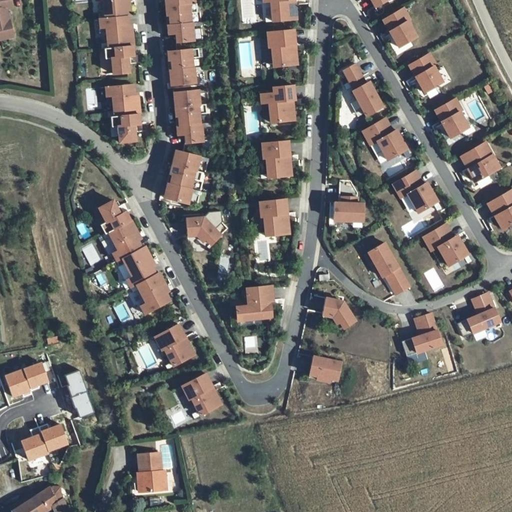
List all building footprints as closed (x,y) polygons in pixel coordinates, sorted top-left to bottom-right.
[(104,0),(105,11),(100,12),(100,17),(128,14),(132,14),(130,0),(104,0)] [(265,0),(265,1),(266,1),(270,0),(272,0),(275,16),(269,17),(269,21),(299,16),(297,0),(265,0)] [(168,4),(169,23),(202,20),(200,1),(168,4)] [(407,4),(386,16),(394,29),(402,43),(413,37),(420,33),(411,17),(414,16),(407,4)] [(128,14),(100,17),(101,26),(107,25),(108,41),(102,42),(103,47),(105,46),(134,44),(135,43),(133,22),(129,23),(128,14)] [(169,23),(170,32),(178,31),(179,40),(204,37),(202,20),(169,23)] [(9,21),(0,22),(0,39),(13,35),(9,21)] [(297,27),(270,29),(271,44),(274,44),(276,60),(269,61),(270,64),(300,61),(297,27)] [(134,44),(105,46),(106,56),(112,56),(114,72),(130,70),(129,54),(135,54),(134,44)] [(170,49),(171,68),(204,64),(202,46),(170,49)] [(423,77),(434,92),(451,80),(444,69),(441,65),(443,63),(435,52),(416,66),(423,77)] [(356,87),(370,112),(387,102),(373,77),(369,79),(368,80),(366,77),(367,76),(358,60),(347,67),(353,78),(347,81),(350,85),(355,82),(358,81),(360,84),(357,86),(356,87)] [(171,68),(173,83),(205,79),(204,64),(171,68)] [(107,94),(113,94),(115,109),(109,110),(110,115),(112,115),(140,112),(141,112),(139,91),(136,91),(135,82),(107,85),(107,94)] [(276,90),(263,91),(264,100),(265,100),(271,99),(273,116),(267,116),(267,120),(298,117),(296,97),(298,96),(297,82),(275,84),(276,90)] [(176,90),(177,105),(212,101),(210,86),(176,90)] [(461,94),(440,106),(447,120),(456,134),(474,123),(465,107),(467,106),(461,94)] [(177,105),(179,123),(213,120),(212,101),(177,105)] [(120,133),(120,140),(137,139),(135,123),(141,122),(140,112),(112,115),(113,125),(119,124),(120,133)] [(389,114),(366,127),(374,141),(376,140),(381,137),(392,156),(407,147),(411,153),(415,151),(404,131),(400,125),(397,127),(389,114)] [(187,132),(188,140),(215,138),(213,120),(179,123),(180,132),(187,132)] [(491,137),(466,152),(473,164),(479,175),(481,177),(506,163),(491,137)] [(292,138),(265,142),(267,157),(270,156),(272,172),(266,173),(266,176),(296,173),(292,138)] [(178,148),(175,162),(199,168),(202,154),(178,148)] [(175,162),(170,180),(204,189),(208,170),(199,168),(175,162)] [(420,166),(397,180),(405,194),(412,190),(423,209),(439,200),(442,206),(446,204),(435,184),(432,178),(428,180),(420,166)] [(338,199),(338,217),(367,218),(368,200),(362,200),(362,189),(355,177),(344,176),(344,193),(346,193),(346,199),(338,199)] [(170,180),(167,195),(191,201),(193,190),(203,193),(204,189),(170,180)] [(511,187),(494,198),(501,211),(507,221),(508,224),(511,221),(511,187)] [(290,195),(263,198),(264,213),(267,213),(269,230),(263,230),(263,233),(294,230),(290,195)] [(414,223),(443,209),(440,202),(415,214),(406,196),(402,198),(414,223)] [(104,222),(108,231),(134,218),(129,209),(124,212),(116,198),(101,205),(109,219),(104,222)] [(189,216),(191,233),(200,233),(206,239),(209,236),(214,242),(224,232),(207,214),(189,216)] [(108,231),(106,233),(109,237),(114,234),(121,248),(116,251),(120,259),(145,245),(141,238),(145,236),(135,217),(134,218),(108,231)] [(452,219),(429,233),(436,247),(438,246),(443,243),(454,261),(470,252),(473,259),(477,256),(466,237),(463,231),(460,233),(452,219)] [(390,238),(373,248),(388,273),(390,271),(394,269),(396,273),(393,275),(402,290),(415,282),(390,238)] [(145,245),(120,259),(122,263),(128,260),(135,274),(130,277),(134,285),(159,272),(156,264),(159,262),(149,244),(145,245)] [(159,272),(134,285),(136,289),(142,286),(149,301),(144,303),(148,311),(173,298),(169,290),(173,289),(162,270),(159,272)] [(240,304),(242,318),(275,315),(274,298),(277,297),(276,283),(251,285),(252,303),(240,304)] [(464,318),(469,331),(506,316),(494,287),(478,294),(485,309),(464,318)] [(331,294),(327,311),(337,313),(342,320),(345,318),(349,324),(361,317),(348,298),(331,294)] [(438,309),(421,314),(427,331),(408,337),(413,352),(448,340),(438,309)] [(159,336),(166,349),(169,348),(176,362),(171,364),(173,368),(199,353),(182,323),(159,336)] [(318,357),(313,379),(341,385),(345,363),(318,357)] [(41,364),(6,376),(13,397),(30,391),(29,388),(47,381),(41,364)] [(94,412),(79,371),(67,376),(71,386),(69,387),(77,409),(78,409),(81,416),(94,412)] [(211,373),(187,386),(195,399),(197,398),(204,411),(199,414),(201,418),(228,404),(211,373)] [(49,454),(48,451),(67,444),(60,425),(41,432),(42,434),(23,441),(30,461),(49,454)] [(158,454),(137,455),(138,473),(142,473),(142,477),(139,477),(134,480),(135,493),(161,490),(160,473),(158,454)] [(54,511),(68,511),(69,511),(62,498),(59,488),(49,487),(26,503),(23,499),(13,509),(14,511),(43,511),(52,507),(54,511)]
